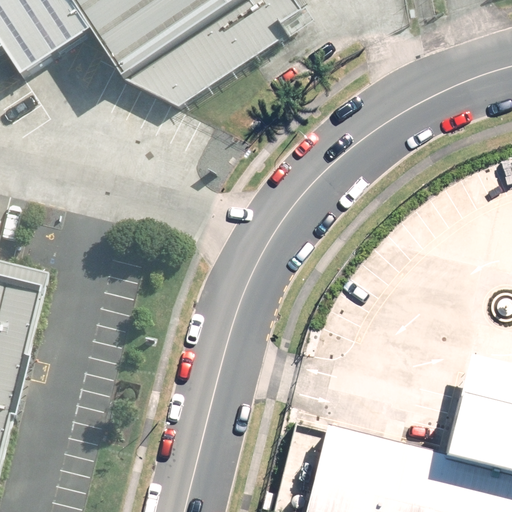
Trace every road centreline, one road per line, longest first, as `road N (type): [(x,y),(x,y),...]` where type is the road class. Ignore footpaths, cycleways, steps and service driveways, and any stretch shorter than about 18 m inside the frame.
road 1 (unclassified): [(511,66),(392,114),(306,188),(261,250),(238,304),(177,511)]
road 2 (unknown): [(95,181),(19,511)]
